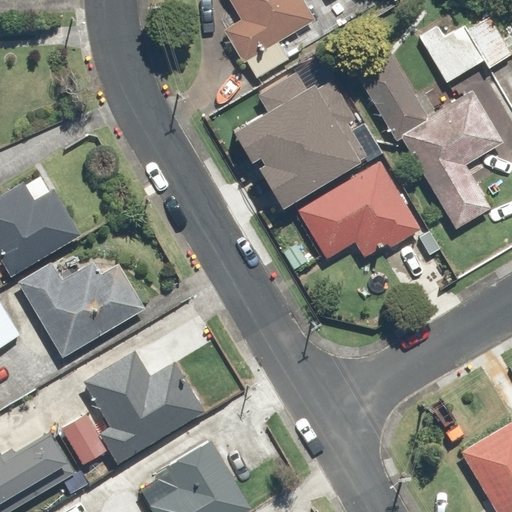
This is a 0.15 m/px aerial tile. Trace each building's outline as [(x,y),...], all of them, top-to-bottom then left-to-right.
[(247,59),(257,77),(290,58),(280,40),(316,19),(304,0),(231,0),(242,18),(225,28),(244,61),(247,59)] [(468,29),(490,66),(511,52),(511,33),(504,38),(490,15),(468,29)] [(438,24),(420,34),(447,81),(483,60),(467,32),(459,36),(455,29),(445,35),(438,24)] [(391,51),(357,70),(397,139),(403,135),(456,228),(493,207),(467,162),(505,141),(474,88),(428,115),(391,51)] [(255,168),(263,163),(281,197),(358,155),(313,73),(304,78),(295,62),(254,85),(266,108),(232,126),(255,168)] [(422,227),(381,158),(298,207),(327,257),(356,240),(365,255),(388,242),(390,246),(422,227)] [(0,254),(10,273),(82,231),(55,185),(49,188),(40,173),(25,181),(24,178),(0,191),(0,254)] [(51,258),(17,278),(62,354),(146,305),(118,259),(101,269),(94,257),(62,276),(51,258)] [(0,344),(20,331),(0,298),(0,344)] [(99,429),(117,460),(204,408),(174,358),(150,372),(134,346),(84,376),(111,422),(99,429)] [(86,411),(62,425),(83,461),(107,447),(86,411)] [(511,511),(511,416),(460,447),(498,511),(511,511)] [(0,511),(1,511),(75,470),(50,428),(3,455),(0,449),(0,511)] [(150,501),(156,511),(238,511),(251,504),(210,437),(167,463),(179,483),(150,501)]
